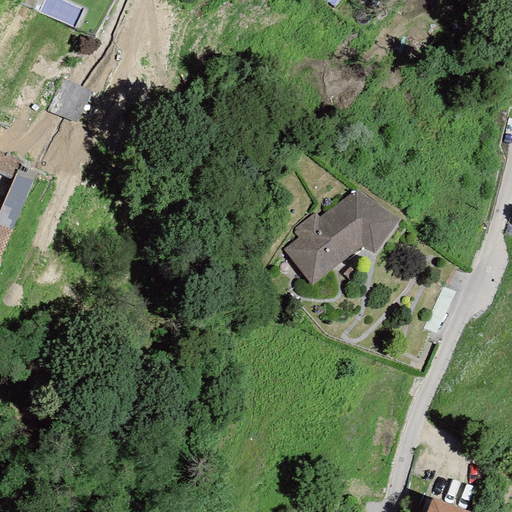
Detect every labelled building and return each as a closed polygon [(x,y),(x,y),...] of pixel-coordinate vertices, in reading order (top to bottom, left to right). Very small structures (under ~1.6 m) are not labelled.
[(89,96),(61,83),(47,112),(76,126),(89,96)] [(20,165),(22,161),(0,152),(0,174),(12,180),(17,169),(18,170),(20,165)] [(0,260),(36,173),(20,165),(18,170),(17,169),(12,180),(0,207),(0,260)] [(297,238),(282,250),(311,285),(361,247),(373,254),(398,219),(355,190),(318,217),(314,213),(294,229),(294,233),(297,238)] [(468,511),(432,499),(426,511),(468,511)]
